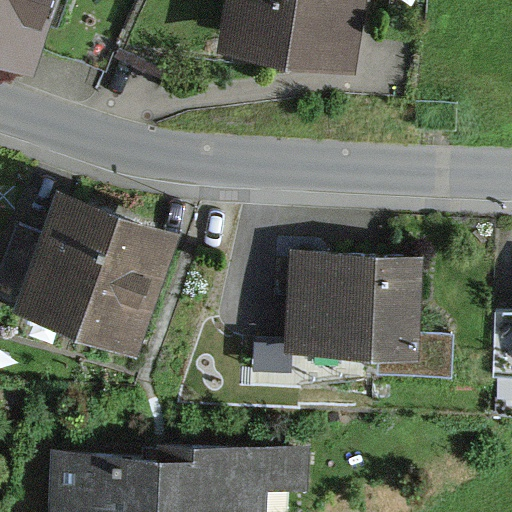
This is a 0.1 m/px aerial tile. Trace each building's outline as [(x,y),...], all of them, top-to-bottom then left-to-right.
[(46,0),(0,0),(0,28),(33,39),(46,0)] [(354,0),(236,0),(232,26),(348,43),(354,0)] [(181,213),(58,170),(15,292),(138,335),(181,213)] [(424,245),(289,238),(284,338),(419,345),(424,245)] [(51,437),(48,511),(266,511),(267,482),(309,483),(310,436),(174,432),(174,440),(51,437)]
